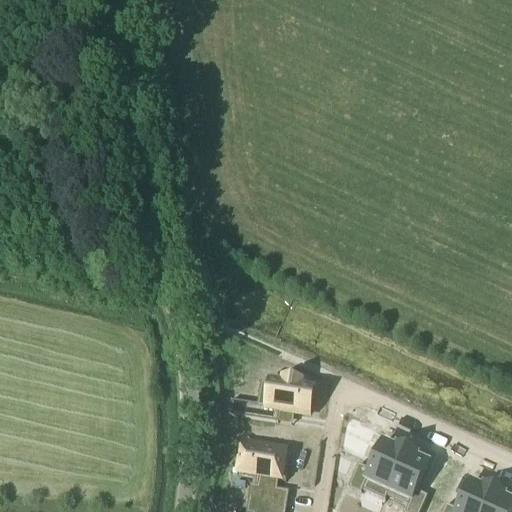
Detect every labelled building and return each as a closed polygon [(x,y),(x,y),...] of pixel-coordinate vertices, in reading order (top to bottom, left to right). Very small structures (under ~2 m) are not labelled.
[(262,353),(256,365),(271,372),(276,359),(262,353)] [(231,405),(229,419),(277,427),(280,414),(295,416),(309,418),(310,414),(313,397),(312,397),(313,393),(302,391),(303,387),(282,384),(282,388),(261,385),(257,409),(231,405)] [(296,437),(294,449),(306,451),(304,463),(317,465),(321,441),(296,437)] [(358,468),(348,491),(361,497),(363,494),(385,504),(387,500),(386,500),(407,454),(396,449),(395,451),(383,446),(370,474),(358,468)] [(242,454),(238,478),(259,481),(257,490),(277,493),(278,484),(286,485),(289,461),(285,461),(286,454),(257,449),(249,448),(243,447),(242,454)] [(407,454),(386,500),(387,500),(408,510),(407,511),(422,511),(428,500),(416,495),(429,466),(416,461),(417,459),(407,454)] [(336,458),(334,473),(345,478),(351,465),(336,458)] [(454,511),(445,508),(443,511),(485,511),(494,494),(483,489),(483,491),(470,485),(458,511),(454,511)] [(250,489),(248,504),(287,510),(289,495),(277,493),(257,490),(250,489)] [(511,511),(511,504),(504,501),(505,499),(494,494),(485,511),(511,511)]
